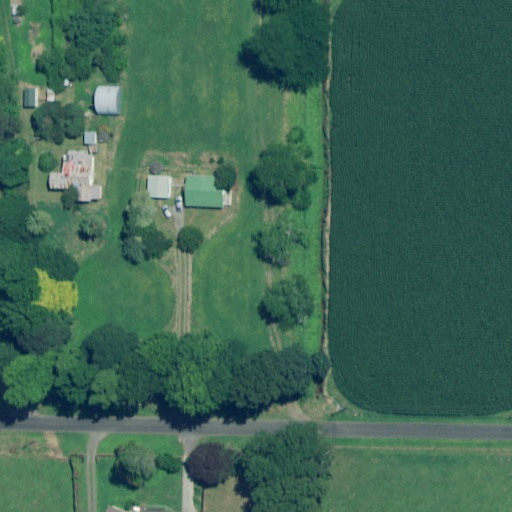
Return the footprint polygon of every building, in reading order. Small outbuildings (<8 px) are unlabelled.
[(121,88),(100,87),(99,123),(120,124),(121,88)] [(36,108),(37,90),(26,90),(25,108),(36,108)] [(87,157),(88,152),(71,151),(71,157),(67,156),(66,175),(54,174),(53,189),(69,190),(69,202),(102,203),(102,187),(93,186),(95,157),(87,157)] [(189,186),(186,186),(185,201),(189,201),(189,207),(226,208),(227,178),(190,176),(189,186)] [(170,178),(150,177),(149,198),(170,199),(170,178)]
